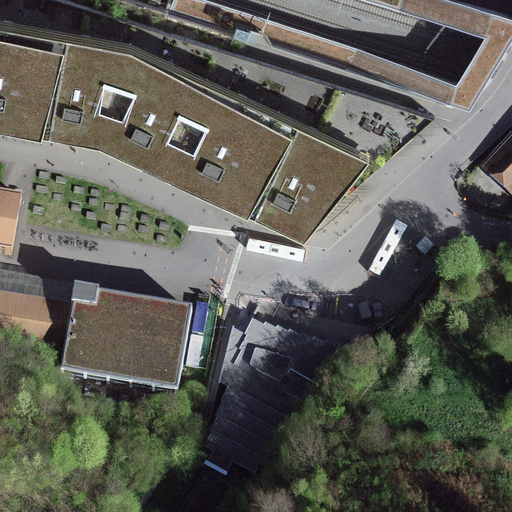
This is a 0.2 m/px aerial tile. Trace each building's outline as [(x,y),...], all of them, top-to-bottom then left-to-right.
[(172,0),(172,3),(168,14),(469,108),(511,39),(511,16),(459,0),(376,0),(412,11),(489,36),(463,79),(373,50),(219,0),(172,0)] [(0,15),(0,120),(29,126),(47,24),(0,15)] [(63,132),(99,139),(130,39),(47,24),(29,126),(63,132)] [(164,169),(208,75),(130,39),(99,139),(133,154),(164,169)] [(208,75),(164,169),(195,183),(236,202),(279,108),(208,75)] [(369,150),(279,108),(236,202),(266,216),(304,233),(345,181),(369,150)] [(511,143),(509,147),(489,168),(511,188),(511,143)] [(0,196),(0,252),(11,255),(21,200),(7,197),(0,196)] [(66,346),(73,306),(0,293),(0,341),(7,342),(6,336),(66,346)] [(74,295),(73,306),(66,346),(61,375),(177,395),(192,313),(98,296),(97,299),(74,295)] [(244,337),(232,330),(219,384),(227,388),(220,402),(222,404),(215,418),(217,418),(210,432),(212,434),(205,448),(223,458),(254,475),(262,461),(264,463),(272,449),(274,450),(282,437),(284,438),(292,424),(294,425),(304,407),(307,408),(315,394),(317,395),(325,381),(322,380),(338,352),(332,349),(326,345),(324,348),(314,342),(312,344),(302,338),(301,340),(290,334),(288,337),(277,331),(276,333),(265,327),(264,329),(258,326),(253,323),(244,337)]
